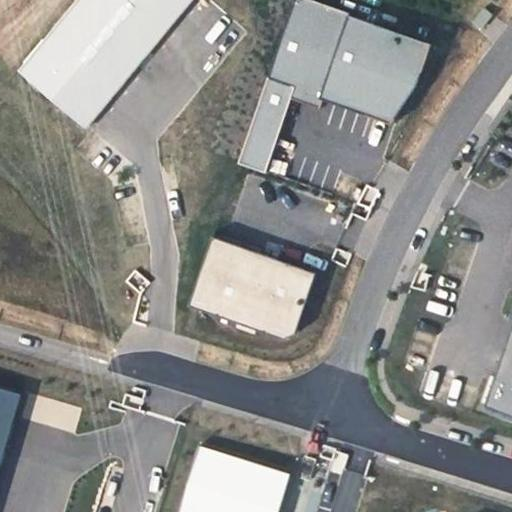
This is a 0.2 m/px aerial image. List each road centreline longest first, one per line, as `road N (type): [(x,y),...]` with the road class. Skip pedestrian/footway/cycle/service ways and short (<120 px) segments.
road 1 (unclassified): [(328,415),(424,183),(511,55)]
road 2 (unclassified): [(0,335),(328,415)]
road 3 (unclassified): [(328,415),(511,474)]
